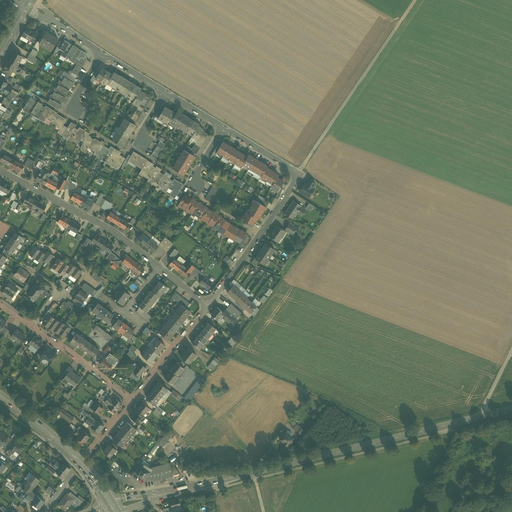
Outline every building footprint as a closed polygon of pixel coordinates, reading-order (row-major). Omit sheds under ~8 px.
[(34,43),(38,35),(26,28),(21,36),(34,43)] [(51,51),(58,40),(46,32),(40,42),(39,44),(51,51)] [(67,55),(73,46),(70,45),(68,44),(69,43),(65,40),(63,43),(59,50),(63,52),(61,55),(65,57),(65,58),(67,55)] [(77,48),(73,46),(67,55),(71,57),(69,60),(73,62),(73,63),(74,63),(76,59),(81,51),(78,50),(77,49),(77,48)] [(35,58),(38,51),(32,48),(27,60),(35,64),(37,59),(35,58)] [(17,67),(23,57),(13,52),(7,62),(17,67)] [(23,77),(26,72),(17,67),(7,62),(3,71),(11,75),(12,72),(16,74),(17,72),(21,74),(21,75),(23,77)] [(101,82),(107,72),(102,68),(97,76),(95,79),(96,79),(101,82)] [(76,80),(76,79),(75,79),(70,75),(64,72),(61,77),(64,79),(62,82),(70,87),(71,88),(74,84),(73,83),(75,79),(76,80)] [(107,83),(112,75),(107,72),(101,82),(106,85),(107,83)] [(112,75),(107,83),(113,87),(119,76),(114,72),(112,75)] [(119,76),(113,87),(117,89),(117,90),(118,90),(124,80),(120,77),(121,76),(119,76)] [(124,80),(118,90),(124,93),(130,83),(126,81),(127,80),(125,79),(124,80)] [(0,80),(0,86),(16,95),(18,96),(19,94),(12,90),(12,89),(6,86),(7,84),(0,80)] [(68,90),(70,87),(62,82),(59,81),(57,85),(58,86),(56,89),(66,94),(67,95),(69,91),(68,90)] [(130,83),(124,93),(129,97),(135,86),(132,84),(132,83),(130,82),(130,83)] [(14,99),(16,95),(0,86),(0,93),(2,94),(3,93),(14,99)] [(135,86),(129,97),(135,100),(140,91),(141,90),(137,87),(138,87),(136,86),(135,86)] [(64,97),(66,94),(56,89),(55,88),(53,92),(54,93),(52,95),(61,101),(63,102),(65,98),(64,97)] [(142,92),(140,91),(135,100),(133,103),(138,106),(137,107),(138,107),(138,106),(140,103),(142,101),(143,98),(145,96),(145,95),(141,92),(142,92)] [(59,104),(61,101),(52,95),(51,95),(48,99),(50,100),(48,102),(58,109),(61,105),(59,104)] [(32,113),(37,104),(34,101),(35,100),(31,98),(23,110),(27,112),(31,114),(32,113)] [(0,109),(10,115),(12,112),(7,110),(10,103),(3,100),(2,103),(0,102),(0,109)] [(42,105),(38,102),(37,104),(32,113),(35,114),(34,116),(38,119),(45,108),(41,106),(42,105)] [(56,113),(46,107),(45,108),(38,119),(44,122),(46,118),(47,117),(47,118),(51,120),(51,121),(57,125),(56,126),(60,129),(62,125),(65,120),(55,114),(56,113)] [(163,123),(170,110),(165,107),(162,112),(158,119),(155,117),(153,121),(161,126),(163,123)] [(0,116),(2,117),(3,115),(9,118),(10,115),(0,109),(0,116)] [(169,125),(175,114),(172,112),(172,111),(170,110),(163,123),(168,126),(169,125)] [(176,126),(183,114),(177,111),(175,114),(169,125),(175,128),(176,126)] [(182,129),(188,119),(184,116),(185,115),(183,114),(176,126),(182,129)] [(187,133),(194,121),(188,118),(188,119),(182,129),(181,129),(187,133)] [(122,126),(132,132),(135,125),(129,121),(125,119),(122,126)] [(191,137),(198,126),(199,125),(195,123),(195,122),(194,121),(187,133),(186,134),(191,137)] [(67,128),(64,135),(78,144),(80,141),(85,131),(79,127),(77,131),(73,129),(76,125),(71,122),(67,128)] [(64,135),(67,128),(62,125),(60,129),(57,133),(63,136),(64,135)] [(118,132),(128,138),(132,132),(122,126),(118,132)] [(203,131),(200,128),(200,127),(198,126),(191,137),(190,140),(195,143),(196,141),(198,139),(200,136),(201,134),(203,131)] [(90,134),(85,131),(80,141),(83,143),(80,148),(81,151),(85,153),(89,148),(94,140),(88,136),(90,134)] [(124,145),(128,138),(118,132),(117,132),(113,139),(124,145)] [(101,142),(94,138),(94,140),(89,148),(93,151),(91,153),(97,157),(99,153),(103,146),(105,143),(102,141),(101,142)] [(223,157),(229,146),(223,142),(217,153),(219,154),(218,155),(223,157)] [(109,149),(103,146),(99,153),(103,156),(100,160),(105,163),(106,162),(114,148),(111,147),(109,149)] [(229,161),(235,150),(229,146),(223,157),(229,161)] [(120,152),(114,148),(106,162),(112,165),(113,164),(117,166),(118,164),(117,164),(121,158),(118,155),(120,152)] [(180,157),(191,163),(195,157),(184,150),(180,157)] [(235,165),(241,154),(235,150),(229,161),(235,165)] [(142,169),(147,160),(134,152),(131,157),(129,160),(130,160),(129,161),(142,169)] [(0,161),(9,167),(13,159),(4,154),(0,160),(0,161)] [(242,166),(247,157),(241,154),(235,165),(241,168),(242,166)] [(129,160),(131,157),(128,155),(122,165),(125,167),(129,161),(130,160),(129,160)] [(248,170),(255,159),(249,155),(247,157),(242,166),(248,170)] [(28,157),(24,165),(30,169),(35,162),(28,157)] [(176,163),(187,169),(191,163),(180,157),(176,163)] [(19,172),(23,164),(13,159),(9,167),(19,172)] [(42,169),(45,161),(39,159),(36,167),(42,169)] [(254,174),(261,163),(255,159),(248,170),(254,174)] [(152,164),(147,160),(142,169),(141,171),(146,174),(144,177),(148,179),(155,168),(151,165),(152,164)] [(173,169),(183,176),(187,169),(176,163),(173,169)] [(266,168),(267,166),(261,163),(254,174),(260,177),(266,168)] [(162,169),(156,166),(155,168),(148,179),(147,181),(156,187),(158,185),(164,175),(160,173),(162,169)] [(266,182),(272,171),(266,168),(260,177),(260,179),(266,182)] [(45,185),(48,178),(46,177),(48,173),(43,171),(41,170),(39,173),(35,180),(45,185)] [(277,178),(279,175),(272,171),(266,182),(272,186),(277,178)] [(172,175),(166,172),(164,175),(158,185),(163,188),(161,190),(166,193),(168,188),(172,182),(169,180),(172,175)] [(45,185),(54,191),(58,183),(48,178),(45,185)] [(67,181),(61,178),(57,189),(61,191),(62,188),(65,190),(66,187),(74,190),(77,183),(68,179),(67,181)] [(283,181),(277,178),(272,186),(270,189),(274,191),(275,190),(277,192),(283,181)] [(183,185),(174,179),(172,182),(168,188),(173,191),(170,196),(174,199),(176,196),(179,190),(183,185)] [(306,184),(312,189),(315,184),(309,179),(306,184)] [(0,194),(5,197),(11,187),(2,181),(0,184),(0,194)] [(303,193),(308,197),(314,190),(312,189),(306,184),(304,183),(299,191),(300,191),(300,193),(301,194),(303,193)] [(84,197),(87,192),(83,190),(80,195),(74,192),(70,199),(80,204),(84,197)] [(100,193),(95,204),(107,209),(108,206),(112,207),(113,204),(102,198),(104,194),(100,193)] [(87,199),(84,197),(80,204),(90,210),(96,198),(89,195),(87,199)] [(191,200),(184,195),(184,196),(179,203),(178,206),(185,210),(185,209),(191,200)] [(27,196),(22,204),(28,208),(29,207),(32,208),(36,201),(27,196)] [(198,203),(191,199),(191,200),(185,209),(192,213),(198,203)] [(36,201),(32,208),(36,210),(35,211),(39,213),(39,212),(42,214),(46,206),(36,201)] [(251,207),(262,213),(266,207),(260,204),(255,201),(251,207)] [(297,213),(301,216),(305,209),(293,201),(284,213),(293,219),(297,213)] [(205,207),(198,203),(192,213),(199,218),(205,208),(205,207)] [(309,203),(305,208),(311,211),(314,206),(309,203)] [(257,219),(258,220),(262,213),(251,207),(247,213),(257,219)] [(212,212),(205,208),(199,218),(205,222),(212,212)] [(115,224),(119,217),(110,212),(106,218),(115,224)] [(218,216),(212,212),(205,222),(212,227),(218,216)] [(257,219),(247,213),(246,212),(242,219),(249,223),(253,225),(257,219)] [(67,228),(71,221),(62,216),(58,223),(67,228)] [(225,220),(218,216),(212,227),(219,231),(225,221),(225,220)] [(124,229),(128,223),(119,217),(115,224),(124,229)] [(77,233),(81,226),(71,221),(67,228),(77,233)] [(143,230),(146,226),(139,221),(136,224),(143,230)] [(230,224),(225,221),(219,231),(219,232),(224,235),(230,224)] [(293,235),(297,228),(288,223),(284,230),(293,235)] [(229,238),(235,227),(230,224),(224,235),(229,238)] [(269,237),(277,243),(281,238),(280,237),(284,231),(277,226),(269,237)] [(234,240),(240,231),(235,227),(229,238),(234,241),(234,240)] [(145,246),(153,236),(145,230),(137,240),(145,246)] [(246,233),(241,230),(240,231),(234,240),(240,243),(242,240),(245,234),(246,233)] [(17,234),(15,232),(11,238),(20,244),(23,246),(27,241),(28,240),(24,237),(23,238),(22,237),(17,234)] [(100,247),(104,241),(96,235),(91,241),(100,247)] [(153,236),(145,246),(153,253),(158,246),(166,253),(173,244),(165,237),(161,243),(153,236)] [(20,244),(11,238),(8,243),(16,249),(20,244)] [(109,253),(113,246),(104,241),(100,247),(109,253)] [(16,249),(8,243),(4,249),(5,249),(10,253),(12,255),(16,249)] [(262,249),(271,255),(275,250),(269,246),(265,244),(262,249)] [(35,259),(40,251),(35,247),(29,255),(35,259)] [(169,256),(172,258),(178,251),(175,249),(169,256)] [(259,254),(268,260),(271,255),(262,249),(259,254)] [(42,260),(46,255),(40,251),(35,259),(40,263),(42,260)] [(53,256),(48,252),(46,255),(42,260),(47,264),(53,256)] [(111,266),(114,269),(121,260),(111,252),(106,257),(114,263),(111,266)] [(131,269),(136,262),(126,254),(123,257),(125,259),(122,262),(131,269)] [(259,261),(264,265),(268,260),(259,254),(255,259),(259,261)] [(182,265),(185,261),(179,256),(176,260),(174,259),(169,265),(177,271),(182,265)] [(57,271),(64,263),(58,259),(52,268),(57,271)] [(139,275),(144,269),(136,262),(131,269),(133,270),(131,273),(136,277),(138,275),(139,275)] [(65,272),(69,267),(64,263),(57,271),(63,275),(65,272)] [(71,276),(76,267),(71,264),(69,267),(65,272),(71,276)] [(186,268),(182,265),(177,271),(185,278),(190,272),(191,273),(195,268),(190,264),(186,268)] [(76,279),(82,271),(76,267),(71,276),(76,279)] [(23,282),(29,274),(20,268),(14,276),(23,282)] [(198,278),(201,274),(202,273),(196,268),(192,273),(198,278)] [(199,283),(204,277),(201,274),(198,278),(196,281),(199,283)] [(143,278),(140,276),(135,282),(137,284),(143,278)] [(207,290),(212,283),(204,277),(199,283),(207,290)] [(146,280),(143,278),(137,284),(141,287),(146,280)] [(167,287),(159,281),(155,287),(163,292),(167,287)] [(15,287),(9,283),(5,288),(14,295),(18,290),(15,287)] [(49,298),(51,295),(38,286),(37,287),(34,285),(27,295),(31,298),(34,301),(35,300),(35,301),(40,294),(44,297),(45,296),(49,298)] [(231,297),(238,290),(233,286),(227,293),(231,297)] [(163,292),(155,287),(151,292),(158,297),(159,297),(163,292)] [(14,295),(5,288),(1,293),(7,298),(11,300),(14,295)] [(117,296),(114,294),(111,297),(115,301),(116,300),(123,306),(130,296),(122,290),(120,288),(119,290),(118,291),(120,292),(117,296)] [(76,295),(84,301),(88,296),(81,292),(80,290),(76,295)] [(236,301),(242,294),(238,290),(231,297),(236,301)] [(146,296),(154,302),(158,297),(151,292),(151,291),(146,296)] [(241,305),(247,298),(242,294),(236,301),(241,305)] [(74,301),(81,306),(84,301),(76,295),(73,300),(74,301)] [(259,300),(263,303),(267,298),(264,295),(259,300)] [(143,301),(150,307),(154,302),(146,296),(143,301)] [(246,309),(252,303),(247,298),(241,305),(246,309)] [(185,300),(181,305),(186,309),(190,304),(185,300)] [(144,311),(146,312),(150,307),(143,301),(138,306),(140,307),(142,309),(144,311)] [(91,311),(98,303),(95,302),(89,310),(91,311)] [(97,316),(103,307),(98,303),(91,311),(91,312),(97,316)] [(250,314),(256,307),(252,303),(246,309),(250,314)] [(177,310),(186,318),(191,313),(186,309),(181,305),(177,310)] [(102,320),(108,311),(103,307),(97,316),(102,320)] [(231,325),(236,319),(226,310),(223,313),(217,308),(211,315),(217,320),(221,316),(231,325)] [(172,316),(182,324),(186,318),(177,310),(172,316)] [(111,319),(113,315),(108,311),(102,320),(107,323),(111,319)] [(48,328),(54,319),(49,315),(46,319),(42,324),(48,328)] [(168,322),(178,329),(182,324),(172,316),(168,322)] [(53,330),(59,322),(54,319),(48,328),(53,331),(53,330)] [(117,331),(123,323),(118,319),(116,322),(112,327),(117,331)] [(58,334),(65,325),(60,321),(59,322),(53,330),(58,334)] [(163,327),(173,335),(178,329),(168,322),(163,327)] [(122,335),(129,327),(123,323),(117,331),(122,335)] [(204,328),(212,335),(216,330),(208,323),(204,328)] [(67,332),(70,329),(70,328),(65,325),(58,334),(64,338),(67,332)] [(111,344),(115,339),(96,325),(93,330),(111,344)] [(131,334),(134,331),(129,327),(122,335),(121,337),(126,341),(131,334)] [(147,335),(151,330),(146,327),(142,332),(147,335)] [(164,337),(169,341),(173,335),(163,327),(159,333),(164,337)] [(200,333),(208,340),(212,335),(204,328),(200,333)] [(25,336),(16,329),(11,337),(20,343),(25,336)] [(162,339),(164,337),(159,333),(156,330),(154,333),(162,339)] [(86,341),(76,333),(69,343),(76,347),(77,345),(81,348),(86,341)] [(196,338),(204,345),(208,340),(200,333),(196,338)] [(132,345),(137,338),(131,334),(126,341),(132,345)] [(39,348),(42,343),(33,336),(28,344),(31,346),(31,345),(37,350),(39,348)] [(231,337),(227,342),(232,346),(236,341),(231,337)] [(192,343),(200,350),(204,345),(196,338),(192,343)] [(150,348),(158,354),(165,345),(157,339),(150,348)] [(99,350),(86,341),(81,348),(94,357),(99,350)] [(21,354),(26,347),(23,344),(18,351),(21,354)] [(126,353),(134,359),(136,356),(133,353),(137,348),(132,345),(126,353)] [(107,355),(108,354),(112,349),(108,346),(103,352),(107,355)] [(51,352),(46,348),(40,357),(43,359),(44,358),(49,361),(54,354),(51,352)] [(142,357),(150,363),(158,354),(150,348),(142,357)] [(196,355),(188,348),(180,357),(189,364),(196,355)] [(117,361),(108,354),(107,355),(99,365),(107,371),(112,365),(113,366),(117,361)] [(211,371),(220,361),(215,357),(207,367),(211,371)] [(140,377),(146,369),(139,362),(136,365),(134,363),(130,368),(134,371),(130,376),(137,381),(138,381),(140,378),(140,377)] [(184,368),(176,362),(170,370),(171,371),(164,378),(172,385),(178,377),(178,376),(184,368)] [(73,370),(72,368),(67,374),(61,381),(66,385),(69,381),(75,386),(81,378),(72,371),(73,370)] [(200,377),(184,398),(188,401),(204,380),(200,377)] [(159,382),(153,390),(164,399),(165,400),(171,393),(167,389),(159,382)] [(68,394),(65,392),(62,395),(69,399),(74,390),(71,388),(68,394)] [(150,394),(151,395),(147,399),(157,407),(164,399),(153,390),(150,394)] [(177,398),(180,395),(173,390),(170,394),(177,398)] [(103,397),(118,409),(122,404),(115,399),(114,401),(105,394),(103,397)] [(116,411),(118,409),(103,397),(101,395),(99,398),(109,406),(108,408),(114,413),(116,411)] [(92,409),(99,415),(103,409),(100,407),(100,406),(99,405),(98,405),(95,402),(90,407),(90,408),(92,409)] [(90,408),(90,407),(85,403),(83,405),(83,406),(90,411),(92,409),(90,408)] [(143,403),(136,410),(143,416),(149,408),(143,403)] [(70,423),(74,417),(62,408),(57,413),(70,423)] [(96,421),(90,416),(83,410),(81,413),(84,416),(101,430),(104,426),(96,420),(96,421)] [(136,410),(130,418),(139,425),(142,422),(143,421),(142,420),(141,420),(143,416),(136,410)] [(101,430),(84,416),(81,419),(85,422),(89,426),(91,427),(98,433),(101,430)] [(127,423),(122,428),(132,436),(135,433),(134,432),(136,430),(127,423)] [(293,423),(290,426),(296,431),(299,427),(293,423)] [(73,429),(86,440),(88,438),(91,435),(84,430),(83,430),(79,427),(78,429),(77,429),(74,427),(73,429)] [(122,428),(117,434),(126,442),(128,440),(129,440),(132,436),(122,428)] [(84,442),(86,440),(73,429),(71,432),(76,436),(76,435),(78,437),(76,440),(82,446),(85,443),(84,442)] [(0,445),(1,446),(3,444),(8,437),(0,430),(0,445)] [(285,433),(285,432),(279,440),(283,443),(282,444),(286,446),(288,444),(289,445),(292,441),(291,440),(292,438),(290,437),(289,436),(290,435),(289,433),(288,435),(285,433)] [(126,442),(117,434),(112,440),(122,447),(123,445),(124,446),(127,442),(126,442)] [(165,434),(162,438),(159,436),(155,441),(163,447),(170,437),(165,434)] [(8,437),(3,444),(5,446),(11,439),(8,436),(8,437)] [(25,446),(15,438),(7,449),(17,457),(25,446)] [(149,450),(153,455),(158,451),(157,449),(160,446),(158,444),(149,450)] [(109,445),(103,452),(110,458),(113,453),(116,455),(118,452),(116,450),(109,445)] [(0,454),(0,457),(5,461),(9,457),(2,452),(0,454)] [(146,462),(143,460),(134,472),(146,482),(147,482),(148,482),(161,479),(161,482),(167,481),(166,477),(179,474),(169,460),(154,463),(146,462)] [(54,464),(67,473),(70,469),(64,463),(62,466),(56,461),(54,464)] [(56,473),(63,478),(67,473),(54,464),(52,467),(58,471),(56,473)] [(131,476),(117,464),(110,473),(124,484),(131,476)] [(40,480),(31,473),(31,474),(30,473),(25,479),(28,481),(27,482),(34,487),(40,480)] [(476,474),(466,473),(466,477),(467,478),(465,490),(473,491),(475,477),(476,474)] [(23,490),(42,505),(44,502),(37,496),(31,491),(34,487),(27,482),(23,486),(25,487),(23,490)] [(20,493),(19,492),(16,496),(24,502),(26,498),(32,502),(31,503),(39,509),(42,505),(23,490),(22,490),(20,493)] [(70,492),(68,495),(74,500),(73,501),(79,506),(82,502),(77,498),(70,492)] [(68,495),(67,494),(58,505),(65,511),(67,508),(68,509),(69,508),(68,507),(73,501),(74,500),(68,495)] [(179,498),(170,500),(171,505),(172,511),(174,511),(176,511),(175,511),(178,511),(177,508),(181,508),(179,498)]
